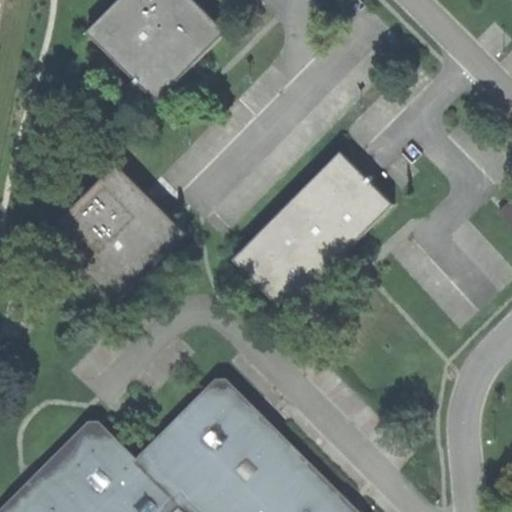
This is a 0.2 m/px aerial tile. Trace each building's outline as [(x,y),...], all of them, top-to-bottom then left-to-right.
[(120,0),(87,33),(157,102),(225,34),(191,0),(120,0)] [(233,260),(286,313),(393,205),(362,174),(340,152),(233,260)] [(47,233),(118,304),(188,233),(154,199),(117,163),(47,233)] [(511,203),(502,213),(511,223),(511,203)] [(176,511),(182,507),(186,511),(351,511),(338,498),(339,489),(278,429),(271,430),(254,413),(254,405),(227,378),(218,379),(139,459),(100,420),(92,420),(43,469),(44,478),(28,494),(20,493),(0,511),(176,511)]
